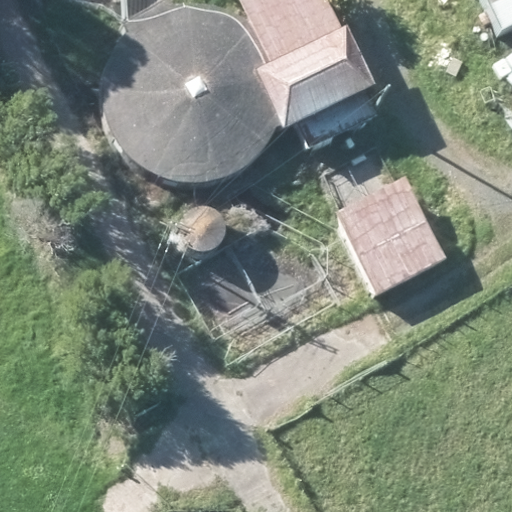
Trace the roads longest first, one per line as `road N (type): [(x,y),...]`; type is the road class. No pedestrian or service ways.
road 1 (track): [(4,0),(283,511)]
road 2 (track): [(511,250),(228,411)]
road 3 (track): [(511,202),(492,199),(451,165),(404,52),(400,0)]
